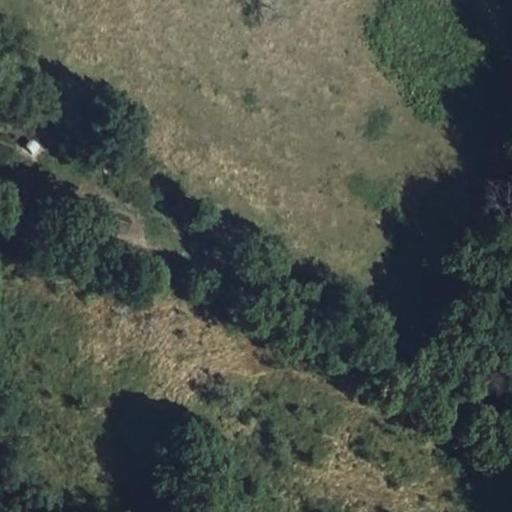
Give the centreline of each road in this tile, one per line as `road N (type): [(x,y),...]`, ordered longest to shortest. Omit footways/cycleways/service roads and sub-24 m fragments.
road 1 (track): [(511,410),(396,367),(229,279),(0,214)]
road 2 (track): [(229,279),(222,257),(54,173)]
